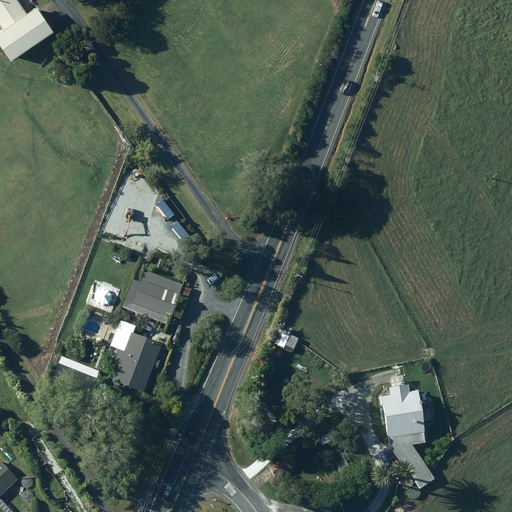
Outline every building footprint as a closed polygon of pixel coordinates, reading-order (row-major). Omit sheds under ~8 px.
[(0,0),(0,23),(2,26),(0,27),(0,40),(11,57),(54,27),(56,30),(67,22),(62,15),(51,23),(37,3),(26,10),(18,0),(0,0)] [(191,289),(145,270),(133,302),(172,318),(180,296),(188,298),(191,289)] [(281,331),(275,344),(292,352),(299,339),(281,331)] [(120,360),(113,379),(144,392),(154,367),(157,368),(161,360),(157,358),(162,344),(131,332),(124,350),(120,348),(116,359),(120,360)] [(396,451),(394,452),(398,457),(400,456),(421,488),(434,480),(412,445),(426,443),(418,391),(409,392),(408,384),(404,385),(402,376),(391,378),(392,387),(390,387),(391,395),(382,396),(390,448),(394,448),(396,451)] [(248,422),(260,436),(275,422),(264,408),(248,422)] [(283,457),(269,466),(276,477),(290,468),(283,457)] [(345,457),(334,463),(339,472),(350,467),(345,457)] [(0,511),(4,511),(0,507),(0,496),(18,479),(0,460),(0,511)]
